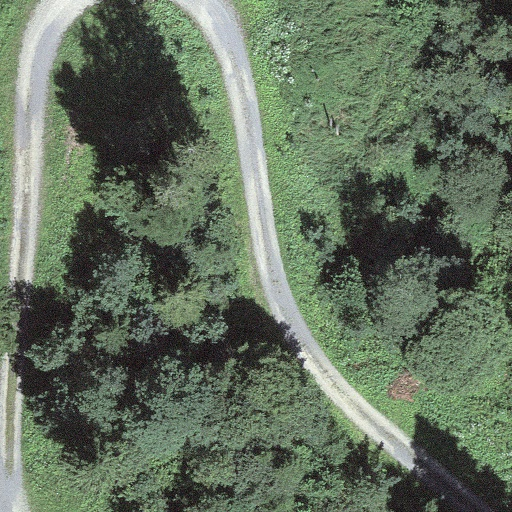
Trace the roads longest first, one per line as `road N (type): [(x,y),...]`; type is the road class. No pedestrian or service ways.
road 1 (track): [(479,511),(342,392),(300,340),(261,221),(234,45),(203,0)]
road 2 (track): [(57,0),(38,35),(33,90),(14,379),(16,511)]
